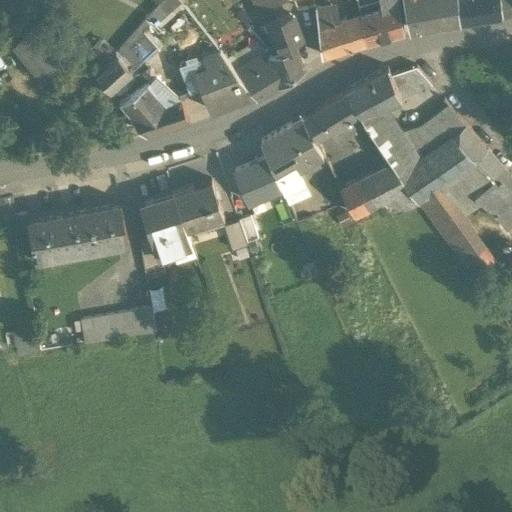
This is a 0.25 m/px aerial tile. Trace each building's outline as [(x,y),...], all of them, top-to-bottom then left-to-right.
[(181,0),(162,0),(140,25),(147,32),(182,0),(181,0)] [(255,0),(262,12),(285,0),(255,0)] [(373,0),(377,15),(401,8),(400,0),(373,0)] [(409,0),(415,36),(468,27),(465,10),(463,0),(409,0)] [(463,0),(465,10),(481,8),(479,0),(463,0)] [(495,23),(491,0),(479,0),(481,8),(465,10),(468,27),(495,23)] [(491,0),(495,23),(508,21),(505,0),(491,0)] [(339,24),(337,8),(317,9),(325,61),(370,45),(361,19),(339,24)] [(377,15),(361,19),(370,45),(408,36),(401,8),(377,15)] [(295,14),(271,23),(280,47),(269,51),(272,56),(284,89),(308,73),(299,50),(300,50),(299,48),(307,45),(306,43),(305,43),(295,14)] [(45,83),(70,62),(40,25),(15,47),(45,83)] [(140,25),(117,52),(132,69),(159,47),(147,32),(140,25)] [(246,82),(221,51),(205,57),(210,72),(197,76),(203,90),(214,117),(259,100),(246,82)] [(117,52),(97,76),(110,92),(134,71),(132,69),(117,52)] [(272,56),(257,61),(261,72),(246,82),(259,100),(261,103),(284,89),(272,56)] [(192,62),(180,66),(192,94),(203,90),(197,76),(192,62)] [(415,64),(390,74),(400,98),(433,85),(415,64)] [(387,68),(372,76),(388,103),(400,98),(390,74),(387,68)] [(106,129),(97,76),(69,81),(76,135),(106,129)] [(372,76),(347,90),(358,110),(363,118),(380,108),(388,103),(372,76)] [(163,104),(153,90),(126,110),(146,132),(191,125),(183,99),(163,104)] [(347,90),(303,117),(314,138),(329,129),(347,117),(352,114),(358,110),(347,90)] [(467,124),(448,103),(419,124),(395,132),(415,161),(453,134),(467,124)] [(380,108),(363,118),(392,162),(399,172),(415,161),(395,132),(380,108)] [(359,125),(352,114),(347,117),(354,128),(359,125)] [(303,117),(261,141),(267,156),(275,172),(295,161),(298,169),(322,155),(314,138),(303,117)] [(347,117),(329,129),(338,143),(356,130),(354,128),(347,117)] [(467,124),(453,134),(475,157),(488,149),(467,124)] [(415,161),(399,172),(408,185),(416,196),(418,198),(432,188),(475,157),(453,134),(415,161)] [(511,177),(488,149),(475,157),(485,168),(497,179),(480,191),(507,223),(511,218),(511,177)] [(267,156),(234,170),(248,202),(281,188),(275,172),(267,156)] [(485,168),(475,157),(432,188),(450,213),(458,207),(480,191),(497,179),(485,168)] [(295,161),(275,172),(281,188),(288,205),(304,198),(300,189),(302,184),(296,171),(298,169),(295,161)] [(392,162),(371,173),(385,197),(408,185),(399,172),(392,162)] [(371,173),(340,190),(353,214),(383,198),(385,197),(371,173)] [(212,183),(194,189),(193,186),(173,192),(186,230),(223,218),(212,183)] [(390,210),(416,196),(408,185),(385,197),(383,198),(390,210)] [(432,188),(418,198),(475,279),(499,262),(458,207),(450,213),(432,188)] [(173,192),(144,202),(152,226),(148,228),(151,236),(158,256),(159,255),(191,245),(186,230),(173,192)] [(119,204),(74,212),(79,253),(128,244),(120,203),(119,203),(119,204)] [(74,212),(27,220),(30,238),(35,261),(79,253),(74,212)] [(19,240),(30,238),(27,220),(26,215),(14,218),(19,240)] [(238,220),(224,225),(232,250),(247,245),(238,220)] [(158,256),(151,236),(139,240),(144,269),(162,264),(159,255),(158,256)] [(166,276),(162,264),(144,269),(146,283),(166,276)] [(511,269),(495,282),(511,304),(511,269)] [(151,307),(80,319),(85,342),(155,329),(151,307)] [(35,328),(12,332),(16,353),(39,349),(35,328)]
